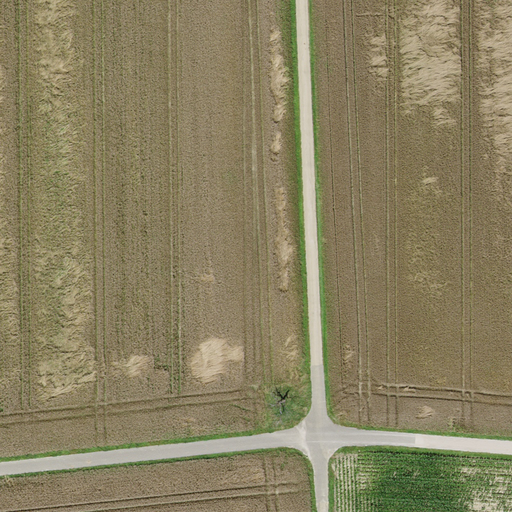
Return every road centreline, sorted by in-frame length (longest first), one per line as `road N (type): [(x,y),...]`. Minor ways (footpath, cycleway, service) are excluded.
road 1 (track): [(0,473),(323,431),(511,442)]
road 2 (track): [(304,0),(327,511)]
